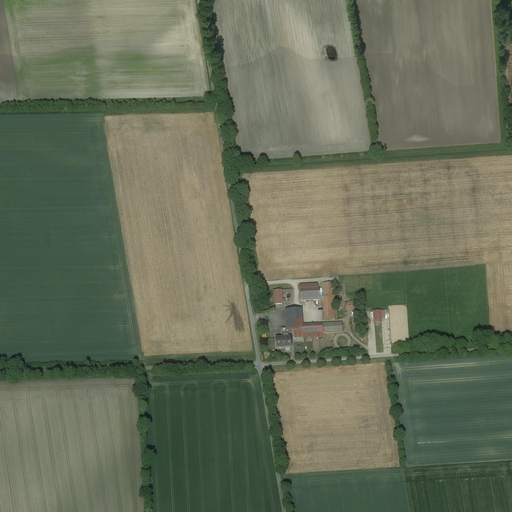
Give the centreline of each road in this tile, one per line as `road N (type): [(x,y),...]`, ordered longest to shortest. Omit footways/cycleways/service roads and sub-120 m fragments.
road 1 (unclassified): [(259,364),(198,0)]
road 2 (unclassified): [(0,373),(259,364)]
road 3 (unclassified): [(259,364),(464,350)]
road 4 (unclassified): [(283,511),(259,364)]
